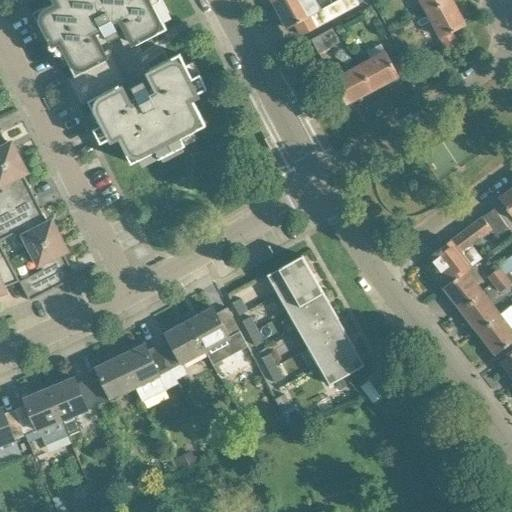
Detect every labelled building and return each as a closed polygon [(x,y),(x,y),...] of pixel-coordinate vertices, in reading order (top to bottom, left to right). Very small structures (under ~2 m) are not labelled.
[(56,0),(45,6),(33,12),(55,55),(62,51),(75,75),(105,60),(90,30),(100,25),(108,41),(118,35),(123,43),(133,38),(136,44),(167,28),(154,4),(162,0),(161,0),(56,0)] [(307,32),(359,4),(356,0),(338,0),(322,9),(316,0),(276,0),(273,2),(287,28),(301,21),(307,32)] [(451,0),(436,0),(424,6),(447,49),(457,44),(451,32),(465,25),(451,0)] [(311,39),(319,53),(341,42),(333,27),(311,39)] [(370,60),(365,63),(378,86),(410,69),(404,59),(394,65),(387,52),(385,53),(380,44),(366,52),(370,60)] [(155,151),(159,158),(185,145),(181,137),(205,125),(191,96),(207,88),(199,74),(192,78),(179,53),(149,69),(149,70),(139,75),(143,82),(132,87),(140,103),(130,108),(118,85),(88,100),(100,125),(93,129),(100,143),(116,135),(131,163),(155,151)] [(337,62),(326,68),(346,103),(378,86),(365,63),(343,75),(337,62)] [(0,166),(19,157),(11,142),(8,144),(0,129),(0,166)] [(0,192),(0,216),(35,198),(23,174),(27,172),(19,157),(0,166),(0,186),(2,191),(0,192)] [(390,176),(371,205),(395,220),(414,191),(390,176)] [(511,188),(499,198),(511,216),(511,188)] [(0,216),(0,240),(22,229),(24,234),(23,235),(31,250),(59,235),(51,220),(48,222),(35,198),(0,216)] [(450,240),(428,257),(432,263),(429,267),(437,277),(442,275),(448,283),(448,284),(466,270),(466,271),(472,266),(482,258),(471,244),(491,230),(496,236),(508,228),(494,208),(450,241),(450,240)] [(76,277),(63,252),(67,250),(59,235),(31,250),(38,265),(40,264),(42,269),(20,281),(30,300),(76,277)] [(0,293),(5,292),(1,282),(15,276),(18,281),(19,280),(0,242),(0,293)] [(279,268),(266,275),(267,276),(268,276),(278,293),(276,293),(277,294),(313,274),(312,273),(302,256),(303,256),(302,255),(283,266),(279,268)] [(487,276),(493,284),(506,274),(500,266),(487,276)] [(448,283),(443,287),(460,309),(483,292),(466,271),(466,270),(448,284),(448,283)] [(287,311),(287,312),(323,292),(323,291),(322,291),(312,275),(313,274),(277,294),(278,294),(288,311),(287,311)] [(511,282),(511,281),(506,274),(493,284),(499,292),(511,282)] [(297,329),(297,330),(333,310),(333,309),(332,310),(322,293),(323,292),(287,312),(287,313),(289,312),(298,329),(297,329)] [(483,292),(460,309),(478,332),(500,314),(483,292)] [(240,298),(232,303),(239,315),(247,310),(240,298)] [(213,307),(188,320),(204,351),(213,366),(247,346),(240,332),(227,307),(216,313),(213,307)] [(307,348),(308,348),(343,328),(343,327),(342,328),(333,311),(334,310),(333,310),(297,330),(298,331),(299,330),(308,347),(307,348)] [(511,329),(500,314),(478,332),(495,354),(511,341),(511,329)] [(250,333),(258,329),(251,316),(243,321),(250,333)] [(169,339),(157,345),(175,380),(187,374),(181,363),(204,351),(188,320),(165,332),(169,339)] [(344,328),(343,328),(308,348),(308,349),(309,348),(319,365),(317,366),(318,366),(354,346),(353,345),(353,346),(343,329),(344,328)] [(264,341),(258,329),(250,333),(257,345),(264,341)] [(175,380),(157,345),(148,350),(144,343),(120,355),(135,387),(142,401),(166,390),(177,384),(175,380)] [(354,347),(354,346),(318,366),(318,367),(319,366),(329,383),(328,384),(329,385),(345,376),(344,375),(348,373),(348,374),(364,365),(364,363),(363,364),(353,347),(354,347)] [(511,351),(500,361),(511,376),(511,351)] [(263,357),(270,369),(278,365),(271,353),(263,357)] [(99,373),(88,379),(99,403),(135,387),(120,355),(96,367),(99,373)] [(278,365),(270,369),(277,381),(285,377),(278,365)] [(99,403),(88,379),(78,384),(74,377),(49,387),(62,420),(67,434),(68,435),(80,430),(74,414),(99,403)] [(369,381),(361,387),(373,402),(381,396),(369,381)] [(67,434),(62,420),(49,387),(24,398),(27,404),(15,409),(26,435),(28,441),(42,436),(45,445),(68,436),(68,435),(67,434)] [(291,407),(284,394),(276,399),(282,411),(291,407)] [(0,445),(7,442),(26,435),(15,409),(4,414),(2,407),(0,407),(0,445)] [(180,456),(173,460),(178,471),(191,465),(195,462),(190,451),(180,456)] [(142,486),(134,467),(128,470),(137,489),(142,486)] [(131,480),(120,486),(124,494),(135,489),(131,480)] [(418,484),(413,488),(418,495),(423,490),(418,484)] [(68,511),(60,495),(52,499),(57,511),(68,511)] [(46,502),(41,507),(41,511),(53,511),(55,511),(53,504),(46,502)]
